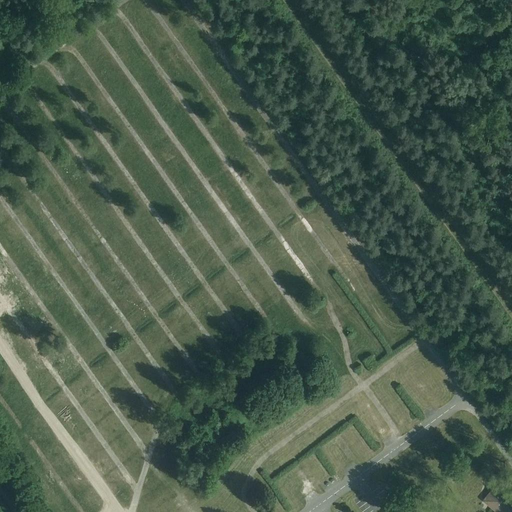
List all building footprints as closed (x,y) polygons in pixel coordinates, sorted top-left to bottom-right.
[(84,139),(78,143),(82,150),(88,146),(84,139)] [(170,368),(179,359),(174,354),(165,364),(170,368)] [(10,381),(0,386),(0,387),(3,392),(13,386),(10,381)] [(404,408),(397,412),(404,423),(410,419),(404,408)] [(412,433),(419,429),(412,419),(406,423),(412,433)] [(139,449),(127,458),(133,465),(144,456),(139,449)] [(334,470),(329,473),(335,481),(339,478),(334,470)] [(492,489),(503,498),(511,487),(501,479),(492,489)] [(503,498),(511,505),(511,488),(511,487),(503,498)] [(210,511),(194,489),(160,511),(210,511)] [(170,500),(181,492),(179,489),(167,497),(170,500)] [(503,498),(492,489),(484,500),(494,508),(503,498)] [(507,511),(511,506),(511,505),(503,498),(494,508),(499,511),(507,511)]
